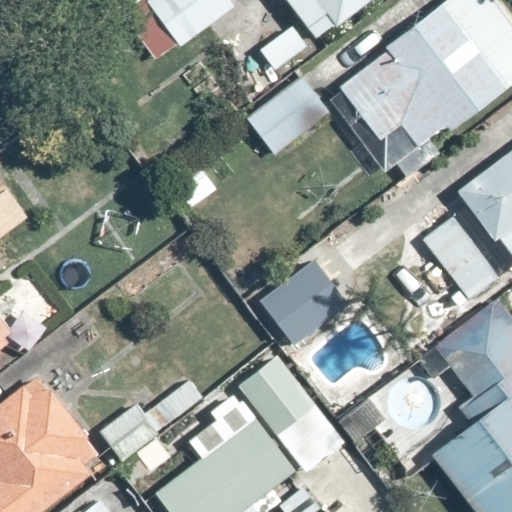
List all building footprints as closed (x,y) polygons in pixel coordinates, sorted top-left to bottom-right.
[(230,4),(226,0),(140,0),(177,46),(230,4)] [(282,0),(296,17),(255,48),(271,69),(360,0),(282,0)] [(511,77),(511,32),(487,0),(438,0),(321,91),(365,147),(359,151),(380,179),(511,77)] [(265,145),(270,152),(327,110),(300,73),(213,138),(236,167),(265,145)] [(511,146),(453,190),(510,268),(511,267),(511,146)] [(0,232),(25,213),(0,180),(0,232)] [(351,309),(308,254),(250,301),(293,355),(351,309)] [(511,511),(511,325),(497,306),(417,366),(461,426),(427,451),(472,511),(511,511)] [(0,340),(8,333),(0,323),(0,340)] [(150,492),(165,511),(313,511),(320,507),(298,478),(343,444),(274,352),(235,382),(240,389),(236,392),(181,434),(197,456),(150,492)] [(0,511),(32,511),(100,462),(34,373),(0,398),(0,511)] [(202,396),(190,381),(148,412),(140,401),(95,434),(114,460),(202,396)] [(70,511),(114,511),(98,491),(70,511)]
